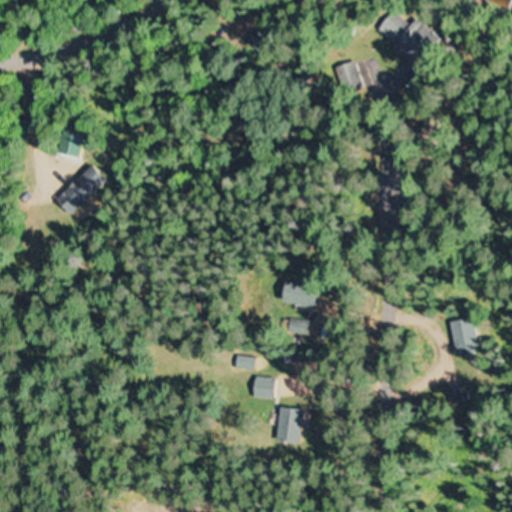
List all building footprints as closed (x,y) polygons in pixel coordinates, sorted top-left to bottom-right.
[(417,25),(397,11),(383,31),(399,43),(395,49),(422,68),(445,36),(421,19),(417,25)] [(78,214),(113,179),(98,164),(63,200),(78,214)] [(327,288),(294,281),(290,302),(322,308),(327,288)] [(310,321),(291,321),(291,336),(310,336),(310,321)] [(276,399),(276,378),(257,378),(257,399),(276,399)] [(299,434),(293,426),(301,421),(293,408),(281,416),(288,425),(277,432),(285,444),(299,434)]
